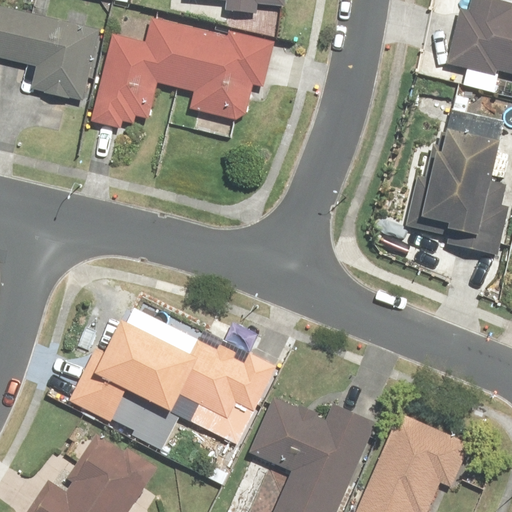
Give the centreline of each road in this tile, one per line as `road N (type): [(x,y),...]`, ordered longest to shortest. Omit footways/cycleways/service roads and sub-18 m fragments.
road 1 (residential): [(283,277),(362,0)]
road 2 (residential): [(283,277),(511,374)]
road 3 (residential): [(44,212),(283,277)]
road 4 (residential): [(44,212),(0,368)]
